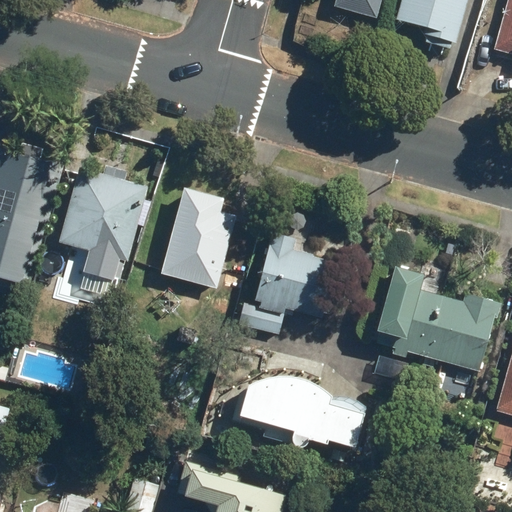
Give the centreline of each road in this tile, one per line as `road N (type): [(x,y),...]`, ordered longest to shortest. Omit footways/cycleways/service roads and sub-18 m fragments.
road 1 (tertiary): [(208,83),(511,169)]
road 2 (tertiary): [(0,25),(208,83)]
